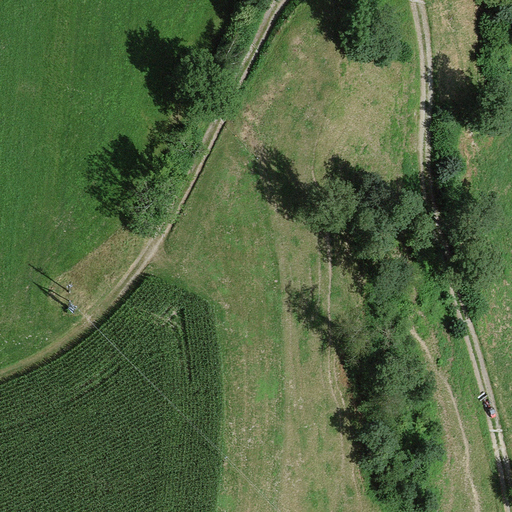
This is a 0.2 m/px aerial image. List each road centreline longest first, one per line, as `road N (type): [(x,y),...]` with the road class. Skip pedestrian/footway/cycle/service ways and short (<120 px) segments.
road 1 (track): [(416,0),(429,55),(428,179),(510,511)]
road 2 (track): [(0,377),(45,360),(100,319),(153,252),(284,0)]
